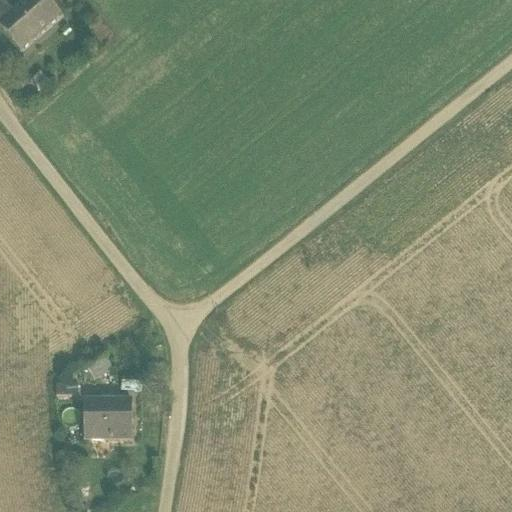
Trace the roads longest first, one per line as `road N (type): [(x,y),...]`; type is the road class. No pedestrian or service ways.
road 1 (unclassified): [(0,106),(179,334),(167,511)]
road 2 (track): [(179,334),(511,67)]
